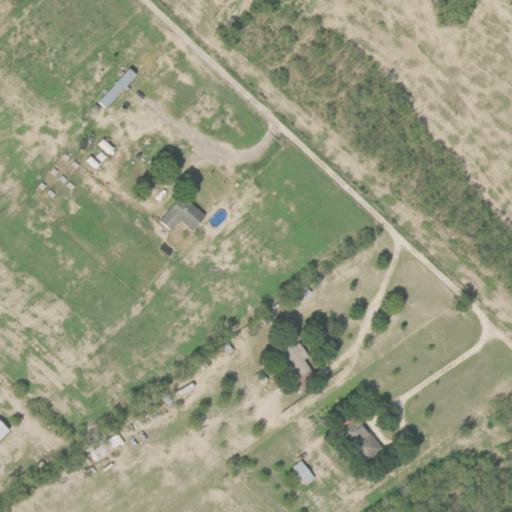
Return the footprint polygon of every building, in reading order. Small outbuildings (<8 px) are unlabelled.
[(99,101),(107,108),(138,75),(131,68),(99,101)] [(110,155),(115,149),(104,139),(99,145),(110,155)] [(161,221),(172,230),(180,220),(194,231),(207,215),(182,195),(161,221)] [(305,360),(310,356),(300,342),(284,354),(300,376),(310,369),(305,360)] [(0,442),(12,431),(0,418),(0,442)] [(336,432),(362,461),(378,447),(352,418),(336,432)] [(288,467),(302,485),(311,479),(297,460),(288,467)]
